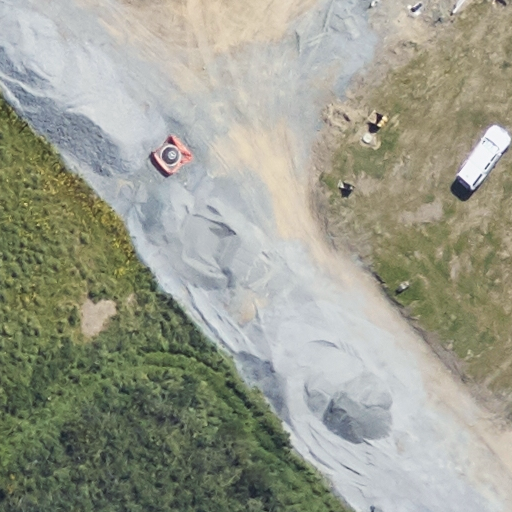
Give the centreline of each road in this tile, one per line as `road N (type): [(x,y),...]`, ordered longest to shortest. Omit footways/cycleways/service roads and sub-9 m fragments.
road 1 (tertiary): [(387,511),(158,224)]
road 2 (residential): [(378,0),(236,170),(158,224)]
road 3 (tertiary): [(158,224),(0,27)]
